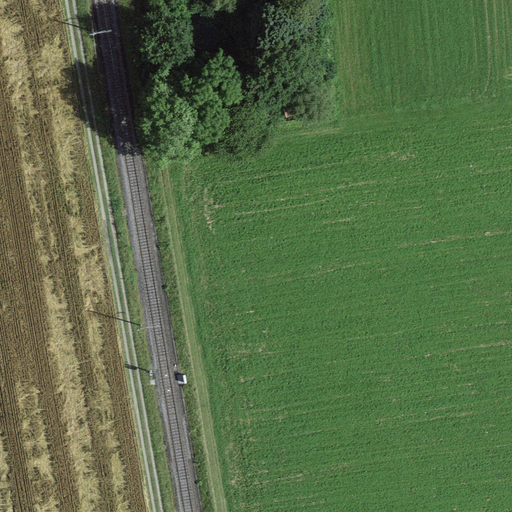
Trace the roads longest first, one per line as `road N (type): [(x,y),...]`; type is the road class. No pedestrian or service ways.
road 1 (track): [(158,511),(71,0)]
road 2 (track): [(141,0),(224,511)]
